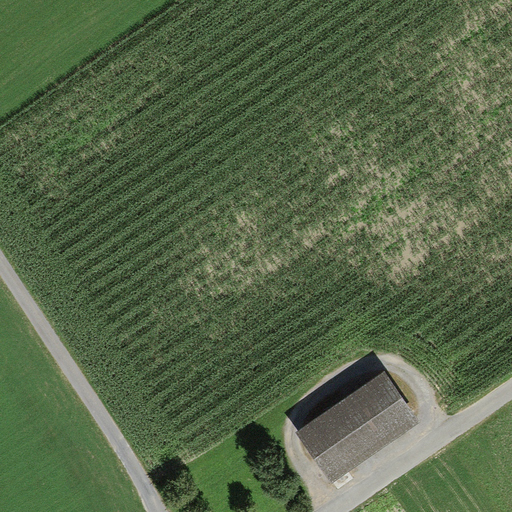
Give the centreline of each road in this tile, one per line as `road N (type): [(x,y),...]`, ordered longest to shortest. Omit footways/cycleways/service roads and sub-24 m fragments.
road 1 (track): [(157,511),(0,264)]
road 2 (track): [(333,511),(511,387)]
